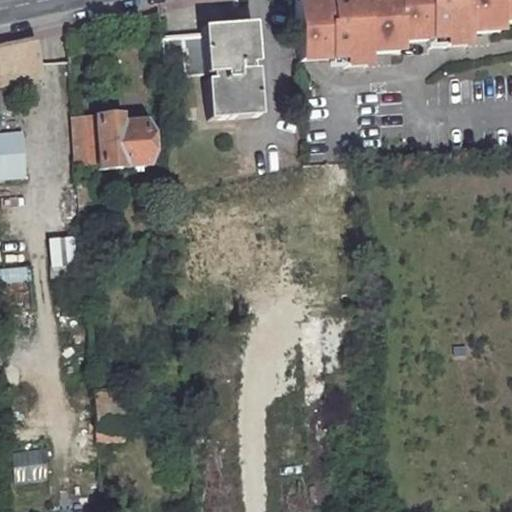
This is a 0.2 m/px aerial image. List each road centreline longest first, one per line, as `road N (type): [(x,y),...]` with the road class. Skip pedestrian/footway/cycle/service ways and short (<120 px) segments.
road 1 (unknown): [(321,0),(330,113),(511,96)]
road 2 (unknown): [(273,0),(285,149),(224,152)]
